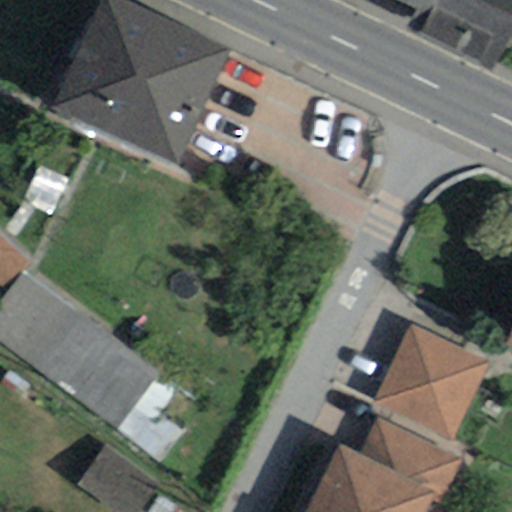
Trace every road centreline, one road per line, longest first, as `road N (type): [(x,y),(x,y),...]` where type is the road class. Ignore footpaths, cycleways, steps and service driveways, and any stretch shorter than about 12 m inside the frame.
road 1 (residential): [(448,93),(244,511)]
road 2 (primary): [(448,93),(249,0)]
